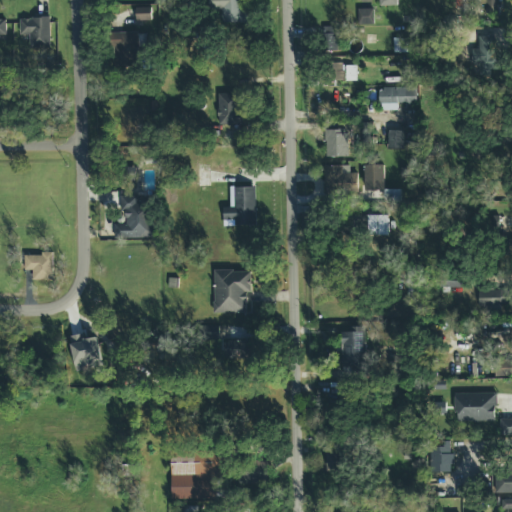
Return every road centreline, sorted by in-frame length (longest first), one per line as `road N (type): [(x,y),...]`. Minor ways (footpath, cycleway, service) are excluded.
road 1 (residential): [(289,0),(298,511)]
road 2 (residential): [(78,0),(79,290)]
